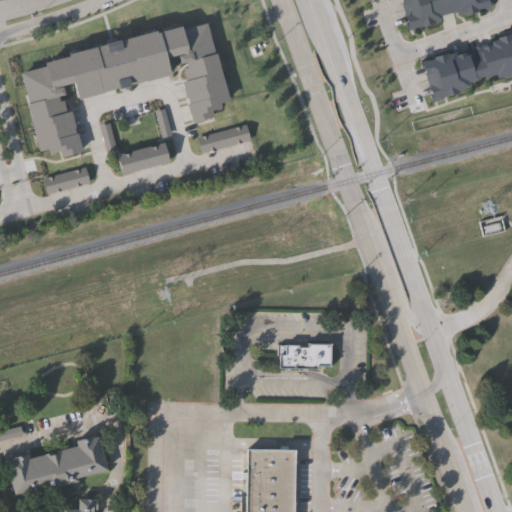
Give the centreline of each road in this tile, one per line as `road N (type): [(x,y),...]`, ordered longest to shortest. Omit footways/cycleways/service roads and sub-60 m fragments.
road 1 (secondary): [(499,511),(321,32)]
road 2 (secondary): [(281,0),(445,458)]
road 3 (secondary): [(356,209),(371,223),(410,321),(432,329)]
